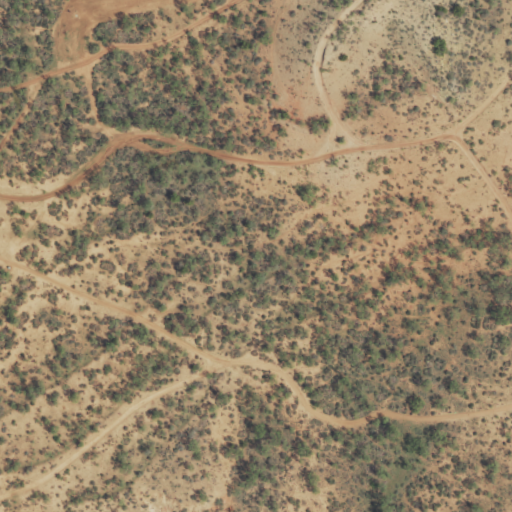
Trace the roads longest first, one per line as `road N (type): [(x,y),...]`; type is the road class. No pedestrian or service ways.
road 1 (residential): [(0,208),(298,180),(484,149),(511,114)]
road 2 (residential): [(309,0),(298,43),(298,180)]
